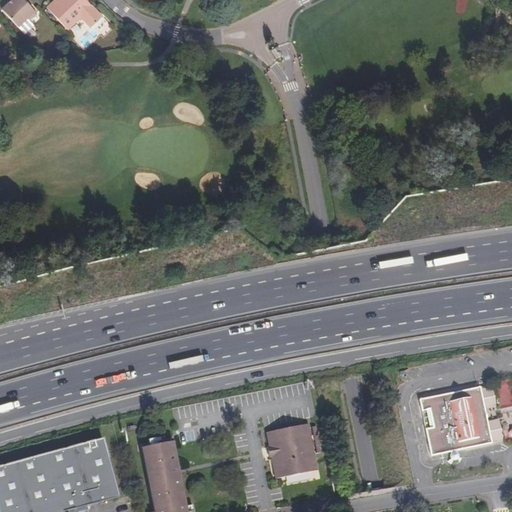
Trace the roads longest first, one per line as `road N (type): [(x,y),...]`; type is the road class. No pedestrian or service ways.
road 1 (trunk): [(0,404),(309,327),(511,294)]
road 2 (trunk): [(0,437),(215,381),(511,329)]
road 3 (trunk): [(511,250),(303,282),(0,354)]
road 4 (residential): [(377,511),(286,76)]
road 5 (unknown): [(416,498),(409,386),(511,361)]
road 6 (residential): [(511,484),(338,511)]
road 7 (residential): [(107,0),(125,17),(176,36),(243,33)]
